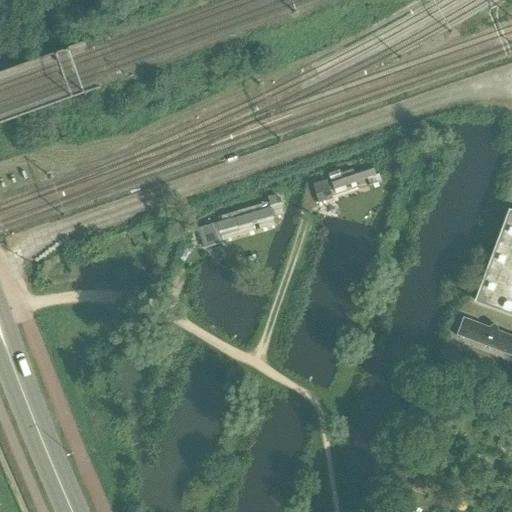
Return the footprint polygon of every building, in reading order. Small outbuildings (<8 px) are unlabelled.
[(332,197),(326,180),(313,184),(319,201),(332,197)] [(476,302),(511,315),(511,214),(509,214),(476,302)] [(200,240),(215,235),(211,223),(196,228),(200,240)] [(456,336),(511,357),(511,336),(497,331),(497,330),(497,329),(497,328),(496,327),(495,326),(494,325),(493,325),(492,325),(491,325),(490,326),(489,327),(488,328),(462,318),(456,336)] [(433,409),(444,425),(455,417),(444,401),(433,409)] [(414,487),(423,489),(427,476),(417,474),(414,487)]
